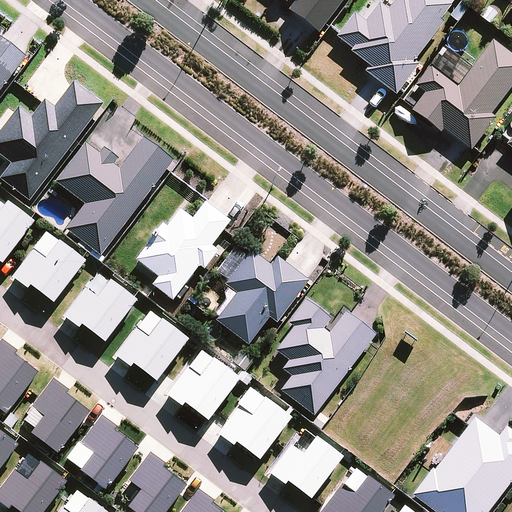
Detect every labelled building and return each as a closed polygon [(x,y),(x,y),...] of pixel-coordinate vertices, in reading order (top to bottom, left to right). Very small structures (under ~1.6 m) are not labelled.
[(318,35),(344,0),(276,0),(286,7),(289,2),(293,6),(288,13),(318,35)] [(439,23),(449,9),(437,0),(396,0),(387,13),(379,6),(365,24),(354,16),(335,40),(351,52),(349,55),(368,69),(364,75),(394,97),(416,68),(413,65),(443,25),(439,23)] [(0,40),(0,94),(26,60),(0,40)] [(490,117),(511,87),(511,58),(492,43),(458,89),(430,68),(415,89),(424,96),(411,114),(440,136),(442,132),(470,153),(472,150),(494,120),(490,117)] [(103,107),(73,84),(54,110),(44,102),(43,105),(32,119),(19,110),(0,135),(0,156),(12,166),(0,181),(30,204),(103,107)] [(173,163),(143,140),(120,171),(115,167),(119,161),(104,150),(100,156),(85,145),(56,184),(85,206),(65,232),(101,258),(173,163)] [(206,204),(205,203),(192,220),(180,211),(166,228),(163,225),(146,246),(147,247),(136,262),(158,279),(152,286),(172,301),(199,266),(204,270),(218,252),(212,247),(230,223),(206,204)] [(0,264),(3,266),(35,224),(8,204),(0,215),(0,264)] [(34,252),(46,261),(58,244),(47,235),(34,252)] [(53,306),(85,264),(58,244),(46,261),(34,252),(33,251),(12,279),(28,292),(30,289),(53,306)] [(271,267),(250,252),(225,286),(236,295),(216,322),(249,346),(269,319),(276,325),(308,282),(277,259),(271,267)] [(104,345),(136,303),(110,283),(97,300),(85,292),(84,291),(63,319),(79,331),(81,328),(104,345)] [(330,320),(305,302),(288,325),(293,329),(275,352),(288,362),(282,371),(291,378),(280,392),(314,418),(376,337),(345,313),(329,335),(322,330),(330,320)] [(137,330),(149,338),(162,321),(150,313),(137,330)] [(156,384),(188,342),(162,321),(149,338),(137,330),(136,329),(115,357),(131,369),(133,366),(156,384)] [(0,412),(6,417),(38,375),(15,357),(17,354),(2,342),(0,344),(0,412)] [(189,369),(200,378),(213,361),(202,352),(189,369)] [(208,423),(240,381),(213,361),(200,378),(189,369),(187,369),(166,396),(183,409),(185,406),(208,423)] [(57,456),(90,414),(66,396),(69,393),(53,381),(32,409),(33,410),(45,419),(33,435),(32,437),(57,456)] [(240,408),(252,417),(265,400),(253,391),(240,408)] [(259,462),(291,420),(265,400),(252,417),(240,408),(239,407),(218,435),(234,448),(236,445),(259,462)] [(33,435),(45,419),(33,410),(21,426),(33,435)] [(105,493),(138,451),(115,433),(117,430),(102,418),(80,446),(82,447),(94,456),(81,473),(80,474),(105,493)] [(498,437),(474,419),(468,427),(435,471),(432,469),(411,497),(431,511),(489,511),(511,482),(511,432),(506,427),(498,437)] [(0,472),(19,448),(0,433),(0,472)] [(311,501),(343,459),(316,439),(303,456),(292,447),(291,446),(269,474),(286,486),(288,483),(311,501)] [(81,473),(94,456),(82,447),(69,463),(81,473)] [(130,511),(167,511),(186,488),(163,470),(165,467),(150,455),(129,482),(130,483),(142,493),(129,509),(128,510),(130,511)] [(16,473),(28,482),(41,465),(29,456),(16,473)] [(15,511),(46,511),(67,485),(41,465),(28,482),(16,473),(15,472),(0,492),(0,504),(9,511),(10,511),(12,510),(15,511)] [(342,487),(353,496),(366,478),(355,470),(342,487)] [(382,511),(393,499),(366,478),(353,496),(342,487),(341,486),(320,511),(382,511)] [(129,509),(142,493),(130,483),(117,500),(129,509)] [(217,511),(211,507),(213,504),(198,492),(182,511),(217,511)] [(65,510),(67,511),(80,511),(89,501),(78,493),(65,510)] [(103,511),(89,501),(80,511),(67,511),(65,510),(64,509),(61,511),(103,511)]
